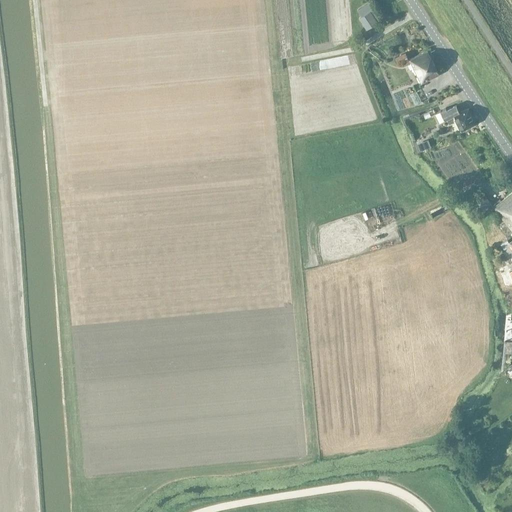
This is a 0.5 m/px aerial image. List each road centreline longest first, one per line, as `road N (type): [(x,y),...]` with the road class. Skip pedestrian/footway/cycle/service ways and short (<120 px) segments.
road 1 (track): [(203,511),(354,485),(390,489),(424,511)]
road 2 (tertiary): [(409,0),(511,157)]
road 3 (track): [(299,60),(356,49),(417,11)]
